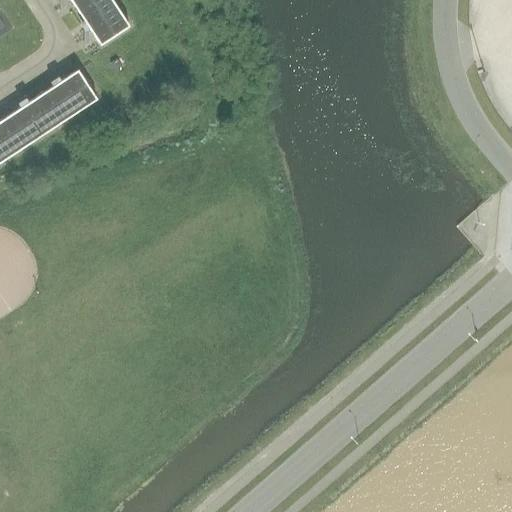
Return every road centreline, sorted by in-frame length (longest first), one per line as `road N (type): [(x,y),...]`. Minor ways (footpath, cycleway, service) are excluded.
road 1 (unclassified): [(511,281),(249,511)]
road 2 (unclassified): [(511,163),(465,108),(452,79),(444,42),(448,0)]
